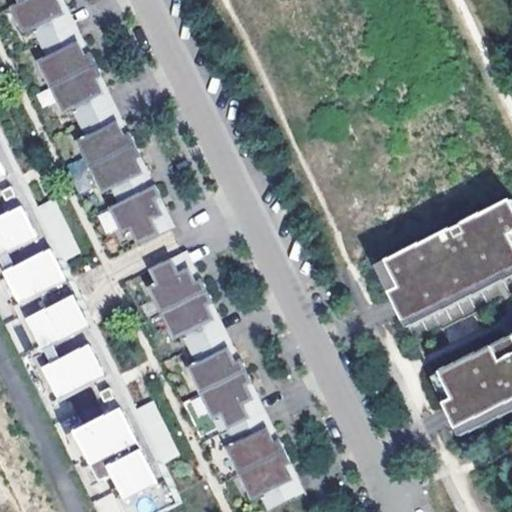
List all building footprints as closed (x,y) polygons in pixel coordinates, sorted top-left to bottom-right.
[(25,0),(20,2),(12,6),(25,33),(34,29),(40,43),(72,27),(59,0),(25,0)] [(68,4),(65,0),(59,0),(72,27),(78,25),(68,4)] [(86,55),(92,52),(78,25),(72,27),(86,55)] [(72,27),(40,43),(47,57),(39,61),(52,87),(60,83),(98,65),(92,52),(86,55),(72,27)] [(103,76),(98,65),(60,83),(74,110),(65,115),(71,127),(111,108),(97,79),(103,76)] [(97,79),(111,108),(117,105),(106,83),(103,76),(97,79)] [(125,136),(131,133),(117,105),(111,108),(125,136)] [(111,108),(71,127),(91,167),(99,163),(137,145),(131,133),(125,136),(111,108)] [(0,311),(98,511),(127,511),(129,511),(152,511),(181,498),(164,463),(138,408),(68,259),(42,204),(0,115),(0,311)] [(106,178),(98,182),(110,207),(119,203),(151,187),(137,159),(142,156),(137,145),(99,163),(106,178)] [(156,185),(142,156),(137,159),(151,187),(156,185)] [(84,157),(66,164),(78,194),(96,188),(84,157)] [(151,187),(119,203),(139,245),(171,229),(156,200),(162,197),(156,185),(151,187)] [(176,226),(162,197),(156,200),(171,229),(176,226)] [(58,198),(42,204),(68,259),(83,252),(58,198)] [(401,285),(391,290),(405,317),(511,265),(511,198),(388,259),(401,285)] [(197,282),(183,253),(151,269),(158,283),(149,287),(162,314),(208,291),(202,279),(197,282)] [(388,259),(378,264),(391,290),(401,285),(388,259)] [(511,265),(405,317),(408,325),(511,275),(511,265)] [(214,303),(208,291),(162,314),(175,340),(184,336),(190,349),(222,334),(208,306),(214,303)] [(228,331),(214,303),(208,306),(222,334),(228,331)] [(241,359),(228,331),(222,334),(236,362),(241,359)] [(222,334),(190,349),(191,351),(182,355),(201,393),(247,371),(241,359),(236,362),(222,334)] [(445,401),(458,427),(511,400),(511,336),(443,370),(455,397),(445,401)] [(433,375),(445,401),(455,397),(443,370),(433,375)] [(247,371),(201,393),(208,407),(216,403),(229,429),(261,414),(247,385),(253,383),(247,371)] [(267,411),(253,383),(247,385),(261,414),(267,411)] [(511,400),(458,427),(462,435),(511,409),(511,400)] [(154,401),(138,408),(164,463),(179,455),(154,401)] [(275,442),(281,439),(267,411),(261,414),(275,442)] [(261,414),(229,429),(230,432),(222,436),(240,474),(286,451),(281,439),(275,442),(261,414)] [(292,462),(286,451),(240,474),(247,488),(255,484),(268,510),(301,494),(286,465),(292,462)] [(306,491),(292,462),(286,465),(301,494),(306,491)]
